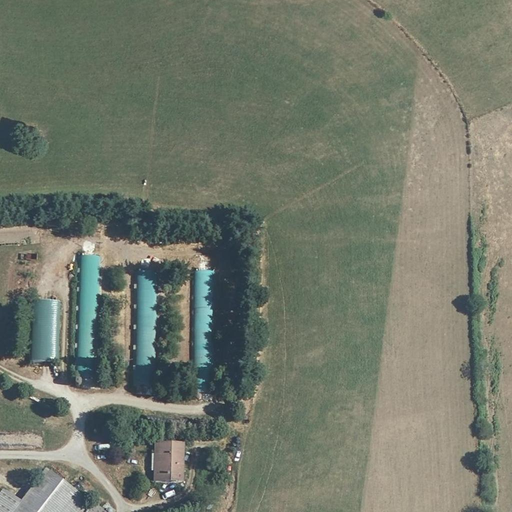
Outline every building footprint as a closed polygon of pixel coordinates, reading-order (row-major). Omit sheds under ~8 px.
[(93,255),(72,256),(66,378),(88,379),(93,255)] [(184,396),(204,396),(209,274),(187,273),(184,396)] [(151,276),(127,276),(124,386),(147,387),(151,276)] [(22,313),(20,362),(50,363),(52,300),(22,299),(22,313)] [(151,472),(142,472),(134,472),(133,482),(174,483),(176,437),(153,436),(152,455),(151,472)] [(143,455),(142,472),(151,472),(152,455),(143,455)] [(71,511),(80,502),(38,468),(0,511),(71,511)] [(92,511),(80,502),(71,511),(92,511)]
